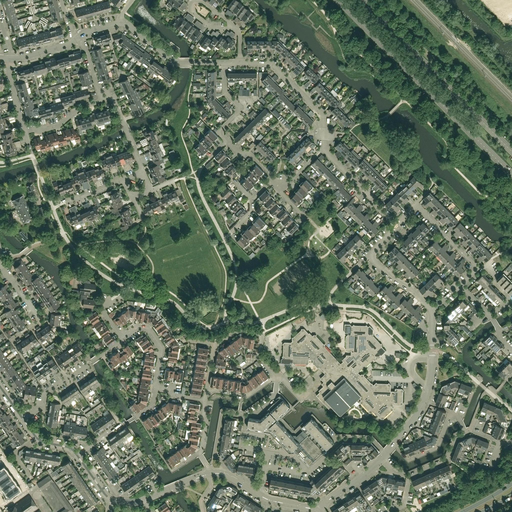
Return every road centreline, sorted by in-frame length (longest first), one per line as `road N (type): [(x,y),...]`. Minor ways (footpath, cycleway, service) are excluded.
road 1 (primary): [(338,0),(511,174)]
road 2 (primary): [(511,152),(360,0)]
road 3 (residential): [(265,466),(267,451),(241,446),(245,416),(272,399),(276,382)]
